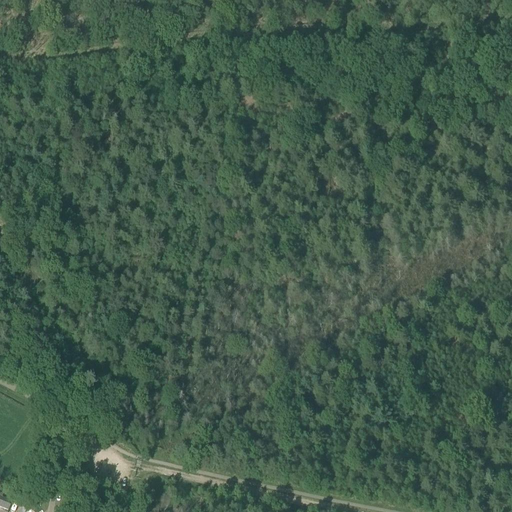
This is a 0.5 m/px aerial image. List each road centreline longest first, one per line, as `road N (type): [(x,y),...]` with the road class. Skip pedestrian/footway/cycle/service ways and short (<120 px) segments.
road 1 (track): [(147,468),(344,511)]
road 2 (unclassified): [(51,511),(63,416),(0,381)]
